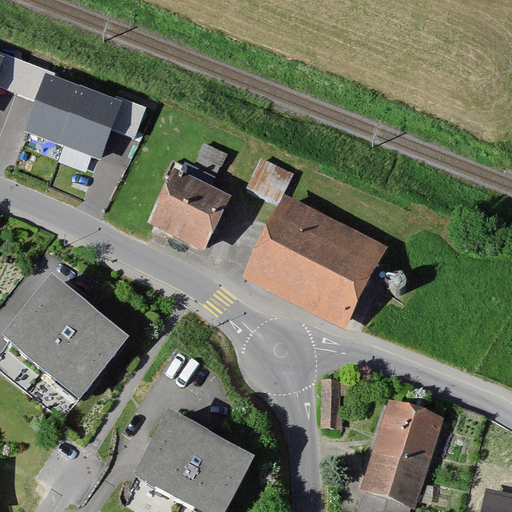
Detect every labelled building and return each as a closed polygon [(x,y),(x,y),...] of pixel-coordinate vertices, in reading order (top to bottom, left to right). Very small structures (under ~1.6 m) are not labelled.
[(60,144),(81,87),(46,74),(25,131),(60,144)] [(122,102),(81,87),(60,144),(101,159),(122,102)] [(224,156),(204,147),(195,167),(216,176),(224,156)] [(259,162),(246,190),(279,205),(292,178),(259,162)] [(229,195),(172,167),(146,220),(203,248),(229,195)] [(380,255),(285,207),(251,272),(347,320),(380,255)] [(402,294),(404,291),(405,289),(405,286),(405,283),(403,280),(401,279),(398,277),(395,277),(392,278),(389,280),(388,283),(387,286),(387,289),(389,292),(391,294),(393,295),(396,296),(399,295),(402,294)] [(124,345),(51,287),(5,345),(77,403),(124,345)] [(344,386),(325,386),(324,430),(343,430),(344,386)] [(412,511),(440,424),(384,407),(355,499),(397,511),(412,511)] [(221,511),(245,465),(157,422),(123,491),(165,511),(221,511)] [(511,511),(511,502),(487,498),(484,511),(511,511)]
